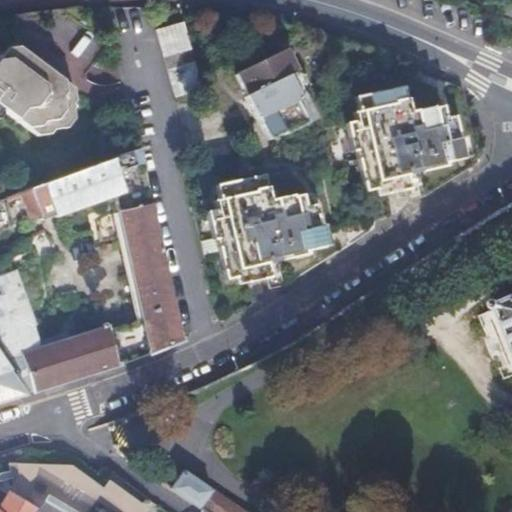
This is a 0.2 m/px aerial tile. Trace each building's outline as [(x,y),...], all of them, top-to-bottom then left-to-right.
[(164,29),(150,31),(163,92),(189,87),(179,35),(166,36),(164,29)] [(0,120),(6,113),(36,137),(49,136),(52,131),(65,130),(73,120),(71,107),(74,103),(73,90),(21,50),(4,52),(0,57),(0,120)] [(288,107),(299,102),(304,96),(298,80),(289,77),(280,57),(233,78),(264,149),(300,134),(288,107)] [(354,121),(348,122),(351,149),(355,149),(360,191),(381,188),(382,195),(406,192),(405,177),(439,173),(439,168),(455,166),(452,146),(456,146),(453,124),(445,126),(443,110),(408,112),(407,100),(390,102),(388,90),(358,95),(359,108),(352,109),(354,121)] [(124,101),(108,105),(112,122),(128,119),(124,101)] [(311,129),(299,102),(288,107),(300,134),(311,129)] [(459,146),(467,162),(481,155),(473,139),(459,146)] [(0,345),(34,395),(102,373),(113,370),(174,344),(135,151),(24,189),(34,218),(107,194),(134,326),(100,336),(99,332),(60,344),(59,337),(29,346),(6,275),(0,276),(0,345)] [(210,216),(203,217),(206,244),(211,244),(215,284),(236,282),(237,289),(262,286),(261,273),(294,270),(294,263),(310,261),(308,243),(312,242),(310,218),(297,219),(296,205),(264,208),(263,196),(247,198),(246,188),(214,192),(215,204),(209,205),(210,216)] [(511,293),(490,302),(511,358),(511,293)] [(0,403),(20,398),(0,368),(0,403)] [(185,470),(172,489),(200,510),(213,490),(185,470)] [(0,511),(33,511),(9,497),(0,511)] [(211,511),(244,511),(222,497),(211,511)]
